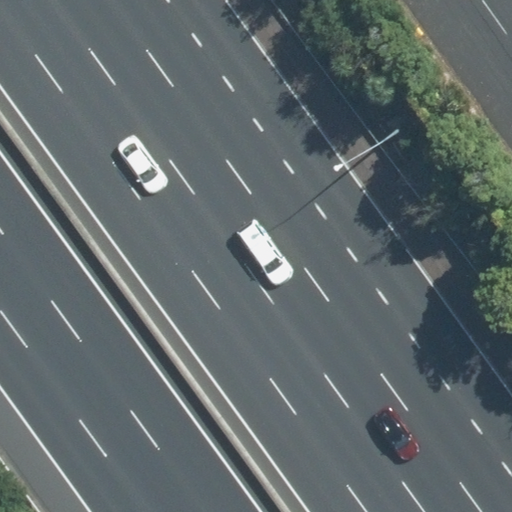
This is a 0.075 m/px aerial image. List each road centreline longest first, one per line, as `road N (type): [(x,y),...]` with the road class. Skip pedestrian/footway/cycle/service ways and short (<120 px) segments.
road 1 (motorway): [(203,259),(503,511)]
road 2 (motorway): [(215,511),(0,219)]
road 3 (motorway): [(14,0),(203,259)]
road 4 (motorway): [(203,259),(388,511)]
